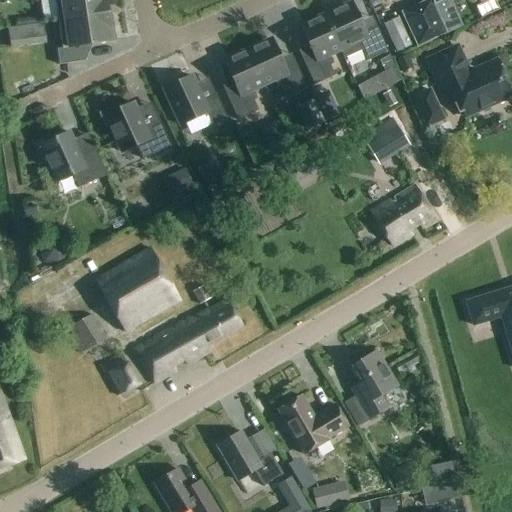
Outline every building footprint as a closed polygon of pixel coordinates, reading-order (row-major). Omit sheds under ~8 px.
[(54,0),(57,22),(107,15),(104,0),(54,0)] [(337,11),(324,16),(340,51),(344,59),(362,51),(366,62),(388,52),(376,27),(364,32),(360,23),(351,4),(350,5),(348,1),(335,7),(337,11)] [(419,45),(445,34),(431,3),(406,14),(419,45)] [(107,15),(57,22),(61,49),(56,50),(58,66),(84,62),(81,47),(111,42),(107,15)] [(340,51),(324,16),(300,27),(309,47),(313,55),(302,60),(314,86),(334,76),(330,66),(333,64),(329,56),(340,51)] [(0,46),(14,46),(13,29),(0,30),(0,46)] [(271,40),(248,51),(264,86),(274,81),(278,90),(282,88),(287,99),(307,89),(295,64),(285,69),(281,60),(271,40)] [(474,72),(467,70),(457,48),(426,61),(449,108),(459,103),(465,116),(478,110),(481,111),(511,96),(511,94),(497,62),(492,64),(489,63),(482,66),(481,69),(474,72)] [(264,86),(248,51),(224,62),(233,81),(237,91),(226,96),(238,121),(258,111),(253,101),(257,99),(253,91),(264,86)] [(407,56),(398,60),(403,72),(413,68),(407,56)] [(206,114),(212,127),(226,121),(215,95),(202,101),(195,85),(191,77),(163,90),(180,126),(206,114)] [(410,95),(425,127),(444,118),(430,86),(410,95)] [(0,97),(0,110),(22,103),(18,91),(0,97)] [(314,100),(306,104),(315,124),(323,120),(314,100)] [(143,120),(135,102),(115,111),(114,108),(100,115),(107,129),(108,129),(121,156),(138,148),(143,159),(171,147),(156,114),(143,120)] [(359,127),(343,136),(348,145),(364,136),(359,127)] [(380,166),(411,147),(398,127),(368,147),(380,166)] [(106,176),(93,148),(78,155),(72,142),(68,133),(40,146),(57,183),(71,176),(77,189),(106,176)] [(274,138),(270,140),(275,151),(289,145),(284,133),(274,138)] [(313,158),(308,162),(314,171),(319,168),(313,158)] [(305,164),(291,174),(298,183),(312,173),(305,164)] [(184,170),(164,179),(172,196),(191,187),(184,170)] [(219,173),(204,180),(210,191),(224,184),(219,173)] [(436,221),(414,187),(395,199),(394,198),(370,213),(392,248),(410,237),(407,232),(417,226),(420,231),(436,221)] [(43,254),(40,256),(44,263),(53,266),(59,264),(65,260),(67,254),(63,248),(51,244),(45,247),(43,254)] [(124,333),(179,301),(150,249),(94,281),(124,333)] [(200,306),(212,300),(205,287),(193,293),(200,306)] [(511,291),(465,305),(472,328),(498,321),(511,368),(511,291)] [(240,326),(226,302),(190,324),(188,321),(133,353),(153,387),(175,374),(171,367),(182,361),(186,367),(209,354),(205,346),(240,326)] [(80,355),(105,342),(92,317),(68,330),(80,355)] [(34,335),(45,358),(61,351),(50,328),(34,335)] [(117,399),(143,383),(124,353),(99,368),(117,399)] [(361,385),(349,392),(354,399),(368,422),(387,410),(403,401),(395,388),(375,353),(351,368),(361,385)] [(0,469),(24,460),(0,394),(0,469)] [(312,419),(300,398),(276,412),(303,457),(326,443),(325,441),(346,429),(333,407),(312,419)] [(206,432),(180,440),(183,450),(209,442),(206,432)] [(257,463),(240,434),(215,448),(236,483),(253,473),(261,488),(281,476),(269,455),(257,463)] [(440,483),(457,479),(453,463),(436,467),(440,483)] [(188,490),(176,471),(153,486),(169,511),(186,511),(190,510),(191,511),(215,511),(198,484),(188,490)] [(439,486),(422,490),(425,506),(442,502),(439,486)] [(312,511),(296,487),(281,496),(291,511),(312,511)] [(328,487),(313,491),(317,508),(332,504),(328,487)] [(397,511),(398,502),(381,502),(381,511),(397,511)]
